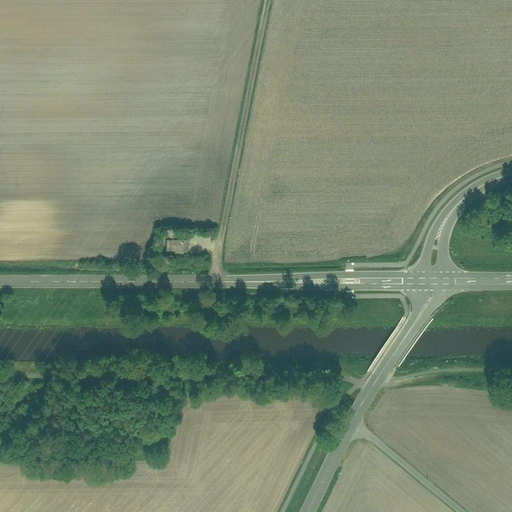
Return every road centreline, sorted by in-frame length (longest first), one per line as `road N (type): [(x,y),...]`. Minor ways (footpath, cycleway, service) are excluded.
road 1 (tertiary): [(432,280),(0,281)]
road 2 (track): [(215,281),(265,0)]
road 3 (secondary): [(307,511),(432,280)]
road 4 (secondary): [(432,280),(436,240),(454,206),(511,173)]
